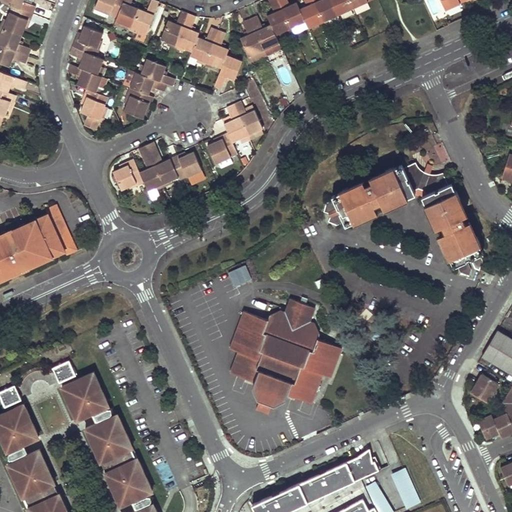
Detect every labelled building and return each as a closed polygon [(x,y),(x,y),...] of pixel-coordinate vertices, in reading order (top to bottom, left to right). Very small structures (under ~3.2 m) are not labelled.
[(23,0),(2,0),(2,1),(12,6),(33,14),(36,6),(23,1),(23,0)] [(117,17),(123,0),(97,0),(95,8),(117,17)] [(117,21),(131,27),(139,8),(131,5),(132,0),(123,0),(117,17),(115,21),(117,21)] [(151,0),(147,11),(139,8),(131,27),(139,30),(147,33),(159,2),(154,0),(151,0)] [(276,35),(291,28),(277,0),(268,0),(274,12),(267,15),(271,24),(276,35)] [(277,0),(291,28),(305,22),(300,9),(297,2),(290,5),(287,0),(277,0)] [(309,28),(323,22),(313,0),(304,0),(307,6),(300,9),(305,22),(309,28)] [(313,0),(323,22),(338,15),(331,0),(313,0)] [(331,0),(338,15),(353,8),(349,0),(331,0)] [(349,0),(353,8),(368,2),(367,0),(349,0)] [(440,0),(445,10),(460,3),(458,0),(440,0)] [(30,21),(33,14),(12,6),(3,28),(22,35),(25,28),(28,20),(30,21)] [(168,20),(161,39),(168,42),(176,45),(189,14),(181,11),(176,23),(168,20)] [(184,48),(192,51),(198,36),(199,32),(191,29),(196,17),(189,14),(176,45),(184,48)] [(267,56),(282,49),(276,35),(271,24),(263,28),(257,15),(250,19),(264,50),(267,56)] [(240,38),(249,56),(250,56),(264,50),(250,19),(243,22),(248,34),(240,38)] [(116,24),(130,30),(131,27),(117,21),(116,24)] [(73,47),(94,55),(100,41),(103,33),(85,25),(82,33),(78,41),(75,39),(73,47)] [(192,51),(190,55),(198,58),(206,61),(218,30),(211,27),(206,40),(198,36),(192,51)] [(22,35),(3,28),(0,35),(0,44),(28,56),(31,49),(19,44),(22,35)] [(214,65),(221,68),(227,54),(229,49),(221,46),(226,33),(218,30),(206,61),(214,65)] [(316,39),(304,39),(304,57),(316,57),(316,39)] [(97,56),(103,41),(100,41),(94,55),(97,56)] [(0,44),(0,62),(10,67),(13,58),(25,63),(28,56),(0,44)] [(101,66),(104,59),(97,56),(94,55),(73,47),(70,54),(82,59),(79,67),(98,74),(101,66)] [(264,50),(250,56),(253,62),(267,56),(264,50)] [(235,79),(242,60),(227,54),(221,68),(215,86),(222,89),(227,76),(235,79)] [(146,61),(141,74),(167,84),(173,86),(176,79),(163,74),(166,65),(147,58),(146,61)] [(146,61),(143,60),(138,72),(141,74),(146,61)] [(99,84),(102,76),(101,76),(98,74),(79,67),(71,64),(68,71),(80,76),(77,85),(87,88),(96,92),(99,84)] [(129,69),(126,78),(132,81),(136,71),(129,69)] [(0,88),(9,92),(12,84),(24,89),(27,82),(0,70),(0,88)] [(138,72),(136,71),(132,81),(130,87),(133,88),(149,95),(152,86),(161,90),(165,91),(167,84),(141,74),(138,72)] [(133,88),(130,87),(124,102),(127,103),(133,88)] [(0,88),(0,114),(4,116),(7,109),(10,110),(16,95),(9,92),(0,88)] [(84,104),(81,112),(88,115),(100,119),(101,116),(105,106),(109,97),(99,93),(96,92),(87,88),(84,95),(87,96),(84,104)] [(149,103),(151,104),(154,97),(149,95),(133,88),(127,103),(124,111),(143,118),(146,110),(149,103)] [(256,131),(263,128),(255,110),(247,113),(245,109),(241,101),(234,104),(248,135),(256,131)] [(226,108),(232,120),(228,122),(235,141),(240,138),(248,135),(234,104),(226,108)] [(88,115),(84,125),(96,130),(100,119),(88,115)] [(233,142),(228,133),(221,136),(222,139),(215,142),(208,145),(216,164),(219,162),(231,157),(238,154),(233,142)] [(179,177),(171,158),(163,162),(154,141),(146,145),(163,183),(171,180),(179,177)] [(144,182),(148,190),(156,187),(163,183),(146,145),(139,148),(148,168),(140,172),(143,180),(144,182)] [(178,155),(171,158),(179,177),(180,179),(202,170),(194,151),(186,154),(179,158),(178,155)] [(219,162),(221,168),(233,162),(231,157),(219,162)] [(511,158),(509,158),(503,174),(511,176),(511,158)] [(140,172),(134,159),(127,162),(128,165),(121,168),(113,171),(122,190),(129,187),(143,180),(140,172)] [(470,259),(479,255),(483,253),(480,245),(481,244),(477,236),(476,237),(469,221),(465,223),(462,216),(466,215),(459,199),(460,199),(456,191),(455,191),(452,183),(448,184),(443,172),(440,174),(437,174),(434,174),(430,174),(427,173),(425,172),(424,171),(421,169),(418,166),(416,162),(403,168),(402,164),(394,168),(393,167),(385,170),(386,172),(370,179),(372,182),(365,185),(364,182),(348,189),(348,187),(339,191),(340,192),(332,196),(334,200),(326,203),(324,212),(329,213),(330,217),(328,222),(337,225),(344,222),(345,225),(353,222),(354,223),(362,219),(362,218),(377,211),(375,205),(381,202),(384,208),(399,201),(400,202),(408,199),(407,197),(415,194),(422,196),(426,204),(425,205),(428,213),(429,213),(436,228),(440,226),(443,233),(439,235),(446,250),(445,251),(449,259),(450,258),(454,266),(457,265),(467,260),(470,259)] [(129,187),(130,189),(144,182),(143,180),(129,187)] [(57,204),(46,209),(48,214),(65,251),(67,255),(78,250),(57,204)] [(0,235),(0,279),(65,251),(48,214),(0,235)] [(479,255),(470,259),(474,268),(479,270),(483,262),(479,255)] [(467,260),(457,265),(460,272),(469,275),(471,270),(467,260)] [(228,270),(235,285),(252,278),(246,263),(228,270)] [(312,403),(313,401),(323,374),(331,377),(342,348),(318,338),(320,334),(314,323),(310,321),(315,308),(290,298),(285,312),(281,310),(269,315),(268,320),(244,311),(230,348),(238,351),(230,372),(255,381),(254,382),(253,386),(258,397),(261,398),(272,402),(275,403),(286,398),(288,394),(312,403)] [(511,374),(511,338),(497,330),(482,356),(511,374)] [(58,378),(60,382),(74,375),(72,369),(73,368),(69,360),(56,366),(61,376),(58,378)] [(63,386),(65,390),(63,391),(68,400),(69,399),(72,406),(71,407),(75,416),(77,416),(78,419),(93,413),(98,423),(86,429),(88,434),(89,433),(93,440),(91,441),(95,450),(97,449),(100,456),(98,457),(101,462),(106,472),(105,473),(108,477),(109,477),(112,483),(111,484),(115,494),(117,493),(120,500),(118,501),(120,506),(133,500),(138,511),(134,511),(156,511),(155,508),(153,508),(151,504),(145,507),(140,497),(151,492),(149,488),(151,488),(146,478),(145,479),(141,472),(143,471),(139,462),(137,463),(129,444),(131,444),(126,434),(125,435),(122,428),(123,428),(119,418),(117,419),(116,415),(105,420),(101,409),(107,407),(105,402),(107,402),(102,392),(101,393),(98,386),(99,385),(93,372),(63,386)] [(471,392),(487,402),(498,383),(482,374),(471,392)] [(0,391),(0,394),(3,401),(4,400),(7,406),(22,399),(20,395),(17,396),(12,386),(0,391)] [(511,387),(503,402),(508,413),(494,419),(492,414),(478,420),(486,438),(499,432),(501,437),(511,432),(511,387)] [(261,398),(257,409),(268,413),(272,402),(261,398)] [(0,414),(0,432),(2,438),(1,439),(5,448),(7,447),(8,451),(15,448),(20,459),(9,463),(11,467),(9,468),(13,477),(15,477),(18,484),(16,484),(21,494),(22,493),(31,511),(29,511),(67,511),(65,505),(63,506),(60,499),(62,499),(59,493),(59,494),(54,483),(55,483),(52,478),(51,479),(47,472),(49,471),(45,462),(43,462),(40,456),(42,455),(39,450),(27,455),(22,445),(37,438),(35,434),(37,433),(33,424),(31,425),(28,418),(30,418),(25,408),(24,409),(22,405),(0,414)] [(252,504),(255,511),(284,511),(285,511),(300,505),(308,501),(323,495),(331,491),(346,484),(379,470),(373,457),(371,457),(369,448),(360,455),(326,470),(328,475),(322,478),(319,474),(279,491),(281,496),(275,499),(272,495),(252,504)] [(511,462),(508,464),(500,467),(508,485),(511,482),(511,462)] [(403,469),(393,474),(406,503),(416,499),(403,469)] [(392,511),(375,482),(368,486),(380,511),(392,511)] [(347,487),(346,484),(331,491),(333,495),(347,487)] [(324,497),(323,495),(308,501),(310,505),(324,497)] [(377,511),(374,507),(369,510),(363,499),(349,506),(352,511),(345,511),(344,509),(337,511),(377,511)]
